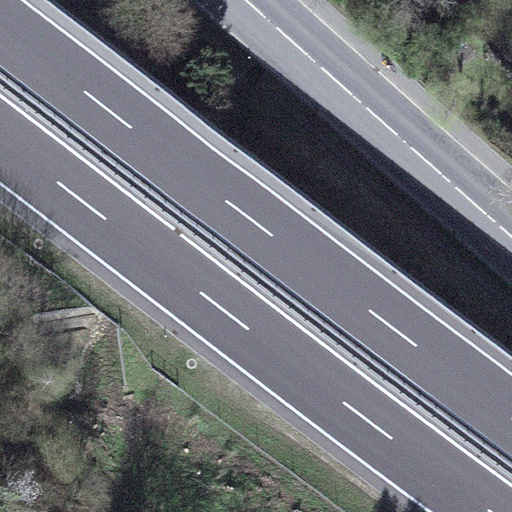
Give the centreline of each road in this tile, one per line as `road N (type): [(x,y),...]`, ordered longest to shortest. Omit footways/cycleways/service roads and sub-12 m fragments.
road 1 (motorway): [(511,408),(0,15)]
road 2 (motorway): [(0,143),(484,511)]
road 3 (primary): [(242,0),(511,238)]
